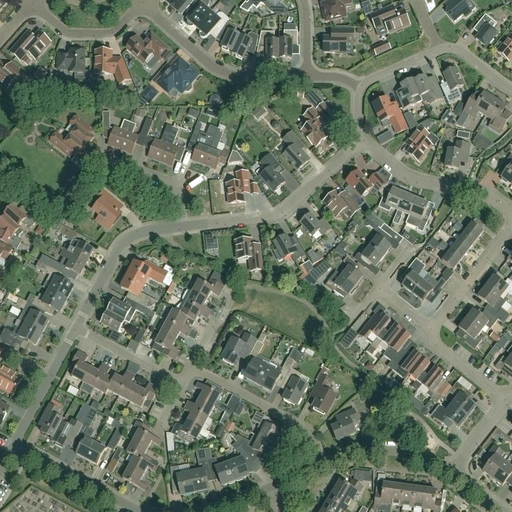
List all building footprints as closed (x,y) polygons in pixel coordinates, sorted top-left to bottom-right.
[(168,0),(167,2),(176,10),(179,7),(182,6),(187,10),(195,0),(168,0)] [(194,27),(197,29),(211,13),(206,9),(208,8),(209,7),(209,5),(209,4),(209,3),(208,2),(206,0),(198,0),(192,7),(197,11),(188,21),(187,23),(187,25),(188,27),(189,28),(191,28),(193,28),(194,27)] [(250,0),(248,3),(253,7),(257,10),(261,4),(263,6),(264,6),(266,6),(268,6),(269,5),(270,4),(272,1),(277,5),(281,0),(250,0)] [(343,6),(351,4),(349,0),(327,0),(328,4),(322,5),(326,22),(346,17),(343,6)] [(466,18),(472,13),(465,5),(470,0),(469,0),(451,0),(445,5),(449,10),(446,13),(454,23),(463,16),(466,18)] [(251,9),(247,5),(246,3),(240,10),(247,13),(251,9)] [(404,12),(396,15),(393,7),(370,17),(376,30),(385,26),(389,34),(409,25),(404,12)] [(216,18),(211,13),(197,29),(200,32),(200,34),(199,36),(200,37),(201,39),(203,39),(205,39),(206,38),(216,28),(221,32),(227,23),(229,20),(224,15),(223,15),(221,14),(220,14),(219,15),(218,15),(216,18)] [(486,48),(498,34),(492,30),(497,25),(485,16),(479,24),(485,29),(476,40),(486,48)] [(232,55),(241,37),(234,34),(237,29),(236,26),(227,23),(221,32),(216,41),(221,33),(228,36),(222,48),(223,49),(222,51),(228,53),(229,52),(233,53),(232,55)] [(354,31),(332,31),(332,38),(324,38),(324,53),(338,54),(338,55),(346,55),(346,44),(354,44),(354,31)] [(284,41),(279,41),(279,61),(280,61),(280,60),(291,60),(291,47),(298,47),(298,32),(284,32),(284,41)] [(28,33),(22,40),(10,53),(20,62),(27,54),(35,61),(50,44),(39,33),(34,39),(28,33)] [(279,61),(279,41),(279,42),(275,42),(275,33),(261,33),(257,57),(259,48),(267,48),(267,61),(279,61)] [(232,55),(243,60),(248,49),(256,52),(259,37),(252,34),(249,35),(247,40),(241,37),(232,55)] [(152,35),(144,45),(137,38),(133,42),(131,42),(128,46),(128,48),(127,49),(144,65),(153,55),(160,62),(170,51),(152,35)] [(511,36),(498,52),(509,61),(511,57),(511,36)] [(377,56),(390,50),(387,43),(374,49),(377,56)] [(84,74),(84,52),(70,52),(70,55),(58,55),(58,70),(70,71),(69,74),(84,74)] [(122,60),(111,60),(111,53),(96,52),(96,76),(111,76),(111,75),(118,75),(122,85),(130,81),(122,60)] [(179,60),(169,71),(157,84),(168,94),(174,87),(182,94),(184,92),(187,93),(189,92),(191,91),(192,89),(191,87),(190,85),(198,76),(193,72),(179,60)] [(1,64),(0,64),(0,83),(8,90),(14,84),(20,90),(29,80),(19,71),(12,65),(7,70),(1,64)] [(40,68),(32,76),(40,83),(47,75),(40,68)] [(443,74),(451,92),(444,95),(449,105),(461,99),(457,90),(464,87),(456,69),(443,74)] [(413,81),(412,81),(419,97),(420,98),(426,95),(430,105),(443,100),(434,79),(427,82),(425,77),(414,82),(413,81)] [(55,83),(47,80),(42,95),(49,97),(55,83)] [(414,99),(419,97),(412,81),(401,86),(403,91),(397,94),(404,110),(416,105),(414,99)] [(43,89),(35,86),(32,93),(41,96),(43,89)] [(158,94),(150,87),(141,97),(149,105),(158,94)] [(484,95),(482,98),(475,94),(464,113),(475,119),(479,113),(486,117),(495,101),(484,95)] [(139,102),(137,95),(130,97),(132,104),(139,102)] [(59,98),(58,99),(48,112),(53,116),(65,102),(59,98)] [(387,99),(373,105),(381,123),(382,123),(384,129),(393,125),(394,128),(405,124),(398,109),(396,104),(390,106),(387,99)] [(489,128),(498,133),(500,134),(511,116),(504,111),(506,108),(495,101),(486,117),(493,121),(489,128)] [(35,108),(34,107),(24,107),(25,117),(26,118),(36,117),(35,108)] [(254,115),(260,123),(270,116),(264,107),(254,115)] [(328,126),(321,119),(312,109),(304,117),(311,124),(302,132),(316,148),(327,137),(322,131),(328,126)] [(327,109),(321,115),(329,123),(335,117),(327,109)] [(441,119),(439,123),(454,128),(456,124),(450,110),(446,112),(441,119)] [(405,118),(413,131),(420,127),(412,114),(405,118)] [(71,136),(87,148),(94,140),(90,136),(94,132),(77,118),(70,126),(66,132),(71,136)] [(147,139),(153,123),(147,121),(141,136),(147,139)] [(120,150),(130,124),(125,122),(121,132),(115,130),(108,146),(120,150)] [(132,155),(139,139),(132,136),(136,127),(130,124),(120,150),(132,155)] [(207,135),(206,136),(209,136),(215,139),(218,129),(210,126),(207,135)] [(160,163),(173,129),(168,127),(161,144),(155,142),(148,159),(160,163)] [(179,151),(177,150),(173,149),(179,131),(173,129),(160,163),(172,167),(179,151)] [(218,129),(215,139),(221,141),(224,131),(218,129)] [(411,139),(416,143),(407,154),(419,163),(434,145),(428,140),(430,137),(419,129),(411,139)] [(200,133),(195,131),(190,142),(196,144),(200,133)] [(292,133),(283,141),(287,145),(291,150),(284,157),(298,172),(310,161),(301,151),(305,148),(299,140),(292,133)] [(382,147),(394,140),(390,133),(378,140),(382,147)] [(71,136),(67,142),(61,137),(57,142),(53,139),(50,142),(71,159),(74,155),(78,158),(87,148),(71,136)] [(204,165),(215,139),(209,136),(205,146),(198,144),(192,161),(204,165)] [(225,165),(230,153),(223,150),(222,153),(217,151),(221,141),(215,139),(204,165),(216,170),(219,163),(225,165)] [(468,159),(470,146),(458,144),(457,150),(449,149),(446,169),(459,171),(461,158),(468,159)] [(263,168),(257,174),(260,178),(274,194),(285,184),(279,177),(285,172),(281,168),(270,155),(260,164),(263,168)] [(502,179),(501,181),(506,185),(508,183),(511,186),(511,184),(511,155),(504,165),(509,169),(504,175),(502,179)] [(350,187),(346,191),(352,198),(356,194),(361,199),(374,187),(379,192),(386,185),(388,187),(390,183),(392,177),(384,170),(377,176),(377,175),(369,182),(370,182),(368,184),(358,173),(347,183),(350,187)] [(244,195),(251,194),(250,187),(250,185),(249,185),(248,174),(237,175),(238,184),(227,185),(229,205),(245,204),(244,195)] [(398,212),(405,195),(393,190),(390,197),(385,194),(379,208),(390,213),(391,209),(398,212)] [(102,200),(93,211),(100,216),(96,221),(108,231),(121,215),(118,212),(110,206),(114,201),(103,192),(99,198),(102,200)] [(327,207),(324,210),(324,213),(327,216),(329,216),(332,213),(337,218),(347,209),(354,216),(360,210),(350,198),(345,193),(339,198),(334,193),(323,203),(327,207)] [(416,200),(405,195),(398,212),(394,222),(399,224),(403,214),(409,217),(416,200)] [(426,212),(429,205),(416,200),(409,217),(406,225),(418,230),(420,226),(425,228),(431,214),(426,212)] [(4,216),(20,230),(20,229),(19,228),(22,224),(25,227),(26,226),(30,230),(38,222),(28,212),(24,217),(13,207),(4,216)] [(323,237),(331,230),(323,221),(319,225),(310,215),(300,224),(313,238),(319,233),(323,237)] [(20,230),(4,216),(6,217),(0,223),(0,227),(2,230),(0,234),(0,241),(17,251),(22,242),(18,238),(19,236),(16,233),(20,230)] [(388,245),(392,240),(378,229),(379,229),(375,226),(375,225),(367,218),(361,224),(365,228),(369,227),(376,232),(372,237),(376,240),(370,247),(384,259),(392,249),(388,245)] [(349,227),(353,231),(359,226),(355,221),(349,227)] [(462,232),(464,229),(458,223),(455,226),(462,232)] [(465,234),(476,243),(484,233),(472,224),(465,234)] [(396,234),(391,230),(385,226),(384,225),(380,230),(392,239),(396,234)] [(71,240),(74,234),(62,227),(58,233),(71,240)] [(476,243),(465,234),(457,243),(469,252),(476,243)] [(305,257),(299,247),(294,239),(289,242),(286,237),(274,244),(284,261),(292,256),(295,262),(305,257)] [(447,250),(441,245),(432,239),(427,245),(435,251),(438,248),(445,253),(447,250)] [(66,246),(63,252),(87,264),(94,252),(74,241),(70,248),(66,246)] [(260,246),(252,247),(252,241),(235,243),(237,260),(249,259),(250,272),(263,271),(261,256),(260,246)] [(347,253),(351,245),(345,242),(341,250),(347,253)] [(0,260),(1,258),(6,261),(12,250),(0,243),(0,260)] [(469,252),(457,243),(450,252),(461,261),(469,252)] [(23,245),(20,252),(27,255),(31,248),(23,245)] [(376,269),(384,259),(370,247),(364,255),(360,252),(354,260),(368,271),(372,265),(376,269)] [(313,251),(307,255),(313,265),(319,262),(316,255),(313,251)] [(60,265),(60,266),(66,269),(67,270),(78,276),(80,277),(87,264),(63,252),(60,257),(64,259),(60,265)] [(461,261),(450,252),(442,262),(454,271),(461,261)] [(43,256),(39,263),(51,269),(55,263),(43,256)] [(342,277),(356,288),(358,286),(359,286),(363,281),(362,280),(364,278),(354,270),(357,266),(347,258),(344,263),(350,268),(342,277)] [(413,275),(406,284),(403,287),(413,295),(423,283),(418,278),(427,268),(416,260),(408,271),(413,275)] [(127,276),(145,285),(149,277),(162,284),(168,274),(146,262),(143,268),(134,263),(127,276)] [(309,273),(314,270),(310,262),(304,265),(309,273)] [(327,280),(336,272),(327,262),(318,271),(327,280)] [(51,269),(39,263),(36,269),(48,275),(51,269)] [(436,276),(444,276),(445,265),(436,264),(436,276)] [(325,287),(335,294),(339,289),(349,297),(350,295),(352,296),(356,291),(355,289),(356,288),(342,277),(336,273),(325,287)] [(49,292),(67,301),(74,288),(50,276),(47,282),(53,285),(49,292)] [(138,305),(148,311),(151,312),(157,302),(140,293),(145,285),(127,276),(120,289),(141,299),(138,305)] [(486,287),(501,299),(506,293),(511,297),(511,295),(511,283),(508,280),(504,285),(494,277),(486,287)] [(423,283),(413,295),(424,303),(434,291),(433,290),(434,288),(440,292),(446,283),(441,279),(437,285),(433,281),(429,287),(423,283)] [(192,292),(207,300),(211,293),(219,297),(224,287),(211,280),(208,285),(199,280),(192,292)] [(173,282),(167,293),(170,295),(176,284),(173,282)] [(496,305),(501,299),(486,287),(478,298),(488,306),(485,310),(488,313),(498,321),(503,325),(510,316),(496,305)] [(192,292),(189,290),(187,291),(185,292),(183,297),(182,299),(183,301),(182,301),(209,315),(211,311),(203,307),(207,300),(192,292)] [(60,314),(67,301),(49,292),(45,299),(40,296),(34,307),(38,310),(44,313),(48,307),(60,314)] [(35,315),(38,310),(34,307),(20,300),(17,307),(24,311),(23,314),(30,318),(26,325),(43,335),(49,322),(35,315)] [(108,313),(124,322),(128,315),(131,317),(134,312),(130,310),(114,301),(108,313)] [(174,310),(195,322),(199,315),(207,319),(209,315),(182,301),(174,310)] [(148,311),(138,305),(135,311),(145,316),(148,311)] [(167,322),(189,333),(191,329),(184,325),(188,318),(195,322),(174,310),(173,310),(167,322)] [(466,320),(482,332),(486,327),(490,331),(498,321),(488,313),(484,319),(473,311),(466,320)] [(120,328),(124,322),(108,313),(101,325),(124,337),(126,332),(120,328)] [(377,339),(386,327),(391,321),(383,315),(381,319),(375,315),(359,335),(366,341),(372,335),(377,339)] [(8,325),(16,327),(18,320),(10,317),(8,325)] [(482,332),(466,320),(459,329),(469,337),(465,343),(474,351),(482,341),(478,337),(482,332)] [(43,335),(26,325),(19,322),(16,327),(23,331),(19,338),(36,347),(43,335)] [(161,333),(176,341),(180,333),(187,337),(189,333),(167,322),(161,333)] [(368,352),(372,355),(382,343),(389,349),(403,331),(396,325),(391,331),(386,327),(377,339),(371,347),(372,348),(368,352)] [(0,341),(11,347),(17,336),(5,330),(0,339),(0,341)] [(140,345),(146,333),(140,330),(134,342),(140,345)] [(394,363),(397,365),(406,354),(401,351),(411,338),(403,331),(389,349),(390,349),(384,356),(394,363)] [(176,341),(161,333),(152,349),(174,361),(180,351),(172,347),(176,341)] [(493,337),(499,343),(502,339),(496,333),(493,337)] [(250,354),(257,341),(246,335),(241,344),(233,340),(222,360),(235,367),(244,351),(250,354)] [(278,354),(285,358),(293,343),(287,339),(278,354)] [(257,342),(251,355),(257,358),(264,346),(257,342)] [(299,365),(303,355),(307,349),(302,347),(299,353),(294,363),(299,365)] [(401,375),(406,380),(409,376),(423,359),(415,352),(410,358),(406,354),(397,365),(397,366),(404,371),(401,375)] [(83,384),(91,369),(84,365),(88,358),(79,353),(72,365),(77,368),(72,378),(83,384)] [(505,375),(509,370),(511,371),(511,356),(507,353),(496,367),(505,375)] [(289,358),(283,370),(282,371),(283,372),(288,374),(291,370),(295,362),(289,358)] [(409,376),(417,382),(412,388),(417,392),(422,386),(431,374),(426,370),(431,365),(423,359),(409,376)] [(258,386),(268,368),(254,361),(245,379),(258,386)] [(282,371),(283,370),(270,363),(268,368),(258,386),(271,393),(281,375),(283,372),(282,371)] [(0,388),(13,396),(21,382),(9,375),(11,372),(0,365),(0,388)] [(95,390),(106,367),(102,365),(98,373),(91,369),(83,384),(95,390)] [(106,395),(116,377),(115,376),(113,380),(107,377),(111,370),(106,367),(95,390),(106,395)] [(432,374),(431,374),(422,386),(429,391),(426,395),(432,400),(446,382),(441,378),(443,375),(436,369),(432,374)] [(297,406),(307,387),(299,382),(302,376),(291,370),(288,374),(284,381),(291,384),(283,399),(297,406)] [(119,397),(131,375),(127,373),(123,380),(116,377),(106,395),(106,396),(108,392),(119,397)] [(398,374),(394,378),(401,384),(405,379),(398,374)] [(454,380),(461,384),(464,377),(457,374),(454,380)] [(130,403),(138,388),(131,385),(135,377),(131,375),(119,397),(130,403)] [(326,416),(337,397),(327,392),(332,382),(322,377),(315,388),(322,392),(313,408),(326,416)] [(203,392),(200,399),(214,407),(220,395),(198,384),(196,388),(203,392)] [(452,406),(468,418),(476,407),(471,403),(475,398),(457,384),(450,394),(457,400),(452,406)] [(138,388),(130,403),(141,409),(147,400),(152,402),(159,390),(149,385),(145,392),(138,388)] [(70,394),(79,398),(82,392),(73,387),(70,394)] [(214,407),(200,399),(196,406),(188,402),(186,406),(209,418),(214,407)] [(227,414),(233,417),(235,412),(238,406),(232,403),(227,413),(227,414)] [(0,424),(1,425),(6,415),(5,414),(8,409),(0,405),(0,424)] [(52,443),(63,421),(56,417),(60,411),(50,405),(42,419),(48,422),(41,434),(53,440),(51,442),(52,443)] [(188,421),(203,429),(209,418),(186,406),(184,410),(192,414),(188,421)] [(452,406),(447,413),(439,407),(432,417),(449,431),(454,425),(459,429),(468,418),(452,406)] [(352,424),(359,422),(354,410),(341,415),(344,423),(332,428),(338,442),(356,434),(352,424)] [(259,437),(274,445),(280,433),(274,430),(277,423),(257,412),(252,421),(260,425),(258,429),(263,431),(259,437)] [(233,417),(227,414),(221,424),(227,428),(231,421),(233,417)] [(76,440),(77,436),(85,423),(86,421),(76,416),(69,428),(63,424),(64,422),(63,421),(52,443),(64,449),(66,445),(71,448),(76,440)] [(194,447),(203,429),(188,421),(184,429),(176,425),(171,435),(194,447)] [(87,461),(95,445),(89,442),(94,432),(89,430),(91,426),(85,423),(77,436),(84,440),(83,443),(81,442),(78,448),(80,449),(76,455),(87,461)] [(133,442),(148,449),(151,442),(159,446),(161,442),(147,435),(150,429),(137,423),(134,428),(139,431),(133,442)] [(228,431),(236,436),(240,427),(233,423),(228,431)] [(119,424),(117,430),(107,449),(113,452),(126,428),(119,424)] [(221,439),(224,433),(227,428),(221,425),(215,436),(221,439)] [(432,442),(434,438),(426,434),(424,438),(432,442)] [(250,445),(246,443),(243,441),(242,441),(241,441),(240,441),(239,441),(238,442),(237,442),(254,462),(259,458),(254,453),(255,452),(267,458),(274,445),(259,437),(256,444),(251,441),(250,445)] [(127,453),(135,457),(157,469),(159,465),(144,457),(148,449),(133,442),(127,453)] [(254,462),(237,442),(233,446),(237,451),(238,455),(235,457),(236,461),(229,464),(236,481),(249,476),(246,467),(248,466),(250,467),(254,462)] [(103,461),(106,455),(104,454),(105,450),(95,445),(87,461),(97,466),(101,460),(103,461)] [(493,479),(505,464),(500,460),(504,454),(495,447),(481,465),(486,469),(484,472),(493,479)] [(118,449),(112,460),(118,463),(120,459),(119,458),(122,451),(118,449)] [(129,468),(143,476),(147,469),(155,473),(157,469),(135,457),(129,468)] [(236,481),(229,464),(219,468),(216,459),(207,461),(211,473),(216,471),(222,487),(236,481)] [(118,463),(112,460),(107,471),(112,474),(118,463)] [(211,473),(207,461),(199,463),(201,472),(190,474),(195,494),(209,491),(205,474),(211,473)] [(511,476),(511,466),(511,468),(505,464),(493,479),(503,487),(511,476)] [(195,494),(190,474),(180,476),(178,467),(170,469),(172,483),(178,482),(181,497),(195,494)] [(140,483),(143,476),(129,468),(123,480),(132,484),(132,485),(145,492),(147,487),(140,483)] [(335,491),(352,501),(357,492),(360,494),(363,488),(352,482),(349,487),(340,482),(335,491)] [(390,511),(391,506),(392,506),(394,486),(383,484),(382,494),(376,494),(374,507),(381,507),(381,504),(386,505),(385,511),(390,511)] [(394,486),(392,506),(402,507),(404,487),(394,486)] [(413,508),(415,488),(404,487),(402,507),(413,508)] [(423,510),(425,490),(415,488),(413,508),(423,510)] [(434,511),(433,511),(439,511),(441,502),(435,501),(436,491),(425,490),(423,510),(434,511)] [(335,491),(329,500),(346,510),(352,501),(335,491)] [(345,511),(346,510),(329,500),(324,509),(328,511),(345,511)]
